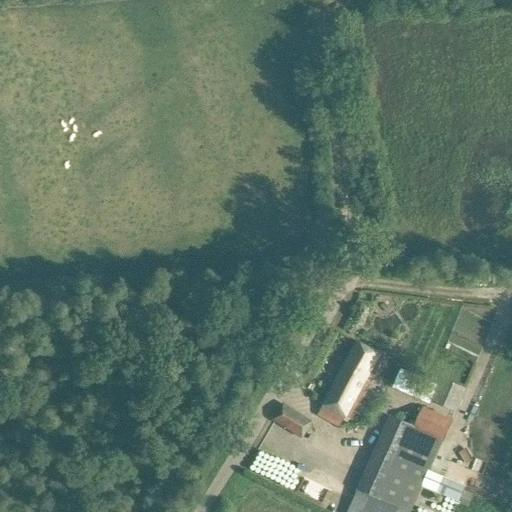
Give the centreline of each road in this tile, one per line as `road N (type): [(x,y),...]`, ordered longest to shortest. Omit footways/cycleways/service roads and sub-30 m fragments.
road 1 (unclassified): [(199,511),(322,322),(348,258)]
road 2 (track): [(348,258),(334,21),(349,0)]
